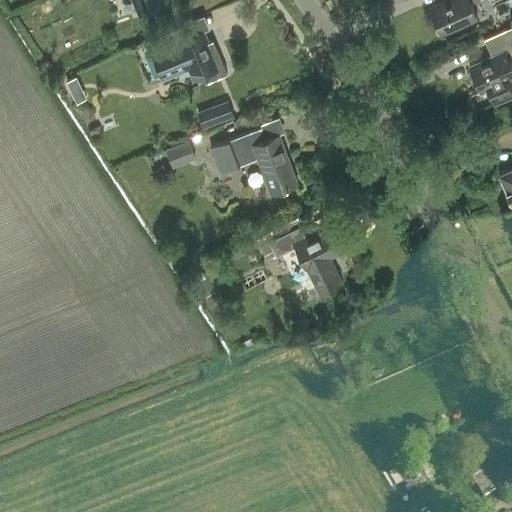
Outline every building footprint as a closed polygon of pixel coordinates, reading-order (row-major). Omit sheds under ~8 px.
[(134,0),(140,13),(166,2),(165,0),(134,0)] [(471,1),(474,0),(445,0),(431,7),(442,33),(478,17),(471,1)] [(163,34),(147,41),(152,52),(164,79),(190,67),(194,78),(205,73),(207,79),(226,71),(218,50),(214,52),(205,29),(192,35),(187,24),(163,34)] [(511,88),(508,79),(511,77),(511,63),(510,60),(511,59),(511,26),(485,38),(493,55),(470,65),(482,91),(489,87),(495,102),(511,94),(511,88)] [(67,81),(72,91),(82,86),(77,76),(67,81)] [(229,99),(197,111),(204,128),(235,116),(229,99)] [(263,126),(230,138),(230,139),(212,145),(221,170),(258,156),(272,192),(298,182),(280,133),(267,138),(263,126)] [(190,141),(166,149),(172,167),(196,158),(190,141)] [(511,165),(500,171),(511,197),(511,165)] [(343,250),(331,224),(307,236),(301,225),(270,240),(277,255),(296,246),(307,267),(308,267),(320,291),(343,280),(331,256),(343,250)] [(269,242),(261,246),(267,258),(275,254),(269,242)] [(307,348),(323,341),(320,335),(318,330),(317,328),(316,325),(300,332),(301,334),(302,337),(304,341),(307,348)] [(475,483),(484,498),(488,504),(497,498),(500,503),(511,495),(511,458),(484,476),(485,477),(475,483)] [(483,463),(477,466),(482,475),(487,472),(483,463)]
